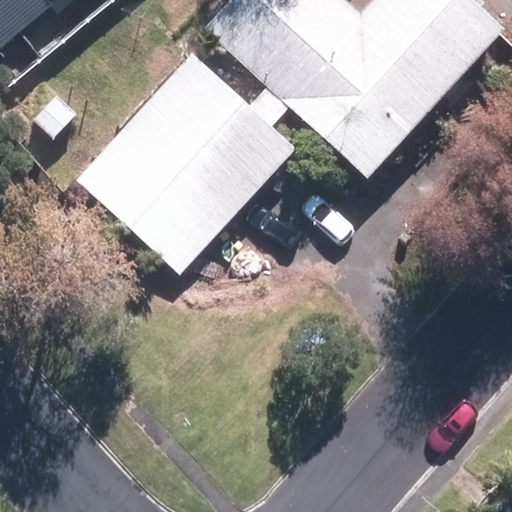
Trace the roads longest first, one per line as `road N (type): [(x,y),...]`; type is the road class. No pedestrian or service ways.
road 1 (residential): [(511,306),(325,511)]
road 2 (residential): [(0,409),(80,511)]
